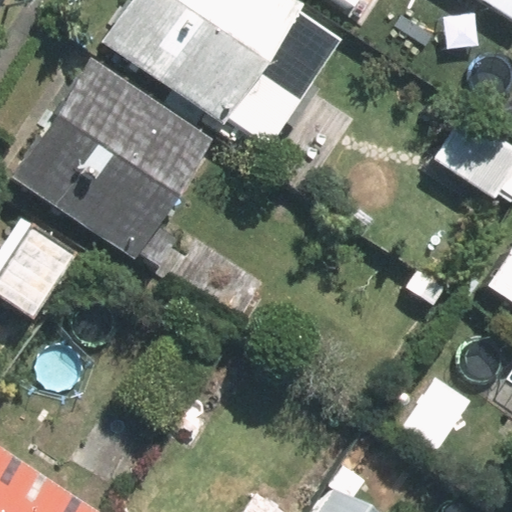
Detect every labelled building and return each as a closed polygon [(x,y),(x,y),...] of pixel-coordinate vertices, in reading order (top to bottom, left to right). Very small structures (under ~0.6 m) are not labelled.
[(111,0),(74,56),(194,137),(278,13),(259,0),(111,0)] [(511,0),(446,0),(450,2),(431,34),(490,70),(507,42),(511,45),(511,0)] [(192,152),(67,67),(0,164),(0,200),(109,275),(192,152)] [(438,122),(407,169),(475,214),(506,167),(438,122)] [(0,326),(3,329),(56,259),(16,229),(0,251),(0,326)] [(511,266),(493,253),(463,295),(511,330),(511,266)] [(145,436),(187,385),(143,349),(101,400),(145,436)] [(511,381),(489,366),(472,390),(511,418),(511,381)] [(338,511),(359,479),(330,461),(297,511),(338,511)] [(68,511),(0,466),(0,511),(68,511)]
